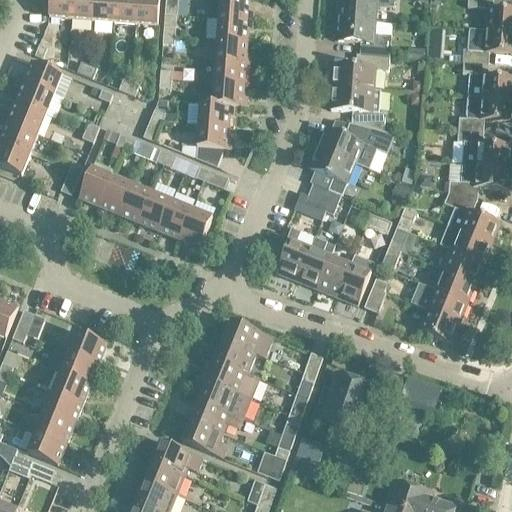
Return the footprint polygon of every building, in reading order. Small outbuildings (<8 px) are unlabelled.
[(71,24),(72,0),(50,0),(49,23),(71,24)] [(72,0),(71,24),(92,26),(94,0),(72,0)] [(94,0),(92,26),(113,28),(115,0),(94,0)] [(115,0),(113,28),(135,29),(136,0),(115,0)] [(136,0),(135,29),(158,31),(159,0),(136,0)] [(166,0),(165,19),(178,20),(179,0),(166,0)] [(339,0),(338,23),(375,26),(377,11),(379,11),(394,10),(394,0),(339,0)] [(468,0),(468,10),(487,12),(486,33),(511,35),(511,13),(493,12),(494,0),(468,0)] [(220,1),(219,21),(253,23),(253,17),(250,16),(251,3),(220,1)] [(219,21),(217,43),(247,45),(248,35),(252,35),(253,23),(219,21)] [(375,26),(338,23),(336,44),(361,46),(360,58),(390,61),(391,39),(375,38),(375,26)] [(162,39),(175,39),(175,30),(163,30),(162,39)] [(464,54),(464,66),(489,67),(490,56),(511,57),(511,35),(486,33),(469,32),(468,54),(464,54)] [(175,39),(162,39),(162,47),(174,48),(175,39)] [(217,43),(216,64),(250,67),(250,60),(246,59),(247,45),(217,43)] [(39,50),(35,61),(43,64),(47,53),(39,50)] [(409,51),(408,61),(424,62),(425,52),(409,51)] [(334,68),(332,92),(374,95),(374,94),(376,74),(389,75),(390,61),(360,58),(357,58),(357,69),(334,68)] [(250,67),(216,64),(214,86),(244,88),(245,78),(249,78),(250,67)] [(489,67),(464,66),(463,78),(470,78),(468,100),(511,103),(511,80),(488,79),(489,67)] [(25,85),(55,97),(62,79),(32,67),(25,85)] [(84,80),(88,70),(81,67),(77,77),(84,80)] [(88,70),(84,80),(92,83),(97,73),(88,70)] [(160,75),(160,83),(171,84),(172,75),(161,75),(160,75)] [(172,75),(171,84),(182,85),(182,76),(172,75)] [(160,83),(159,91),(170,92),(171,84),(160,83)] [(127,98),(131,87),(123,84),(118,95),(127,98)] [(423,84),(413,84),(413,94),(422,95),(423,84)] [(55,97),(25,85),(16,106),(47,118),(55,97)] [(244,88),(214,86),(213,109),(234,112),(246,112),(247,103),(243,102),(244,88)] [(139,90),(131,87),(127,98),(134,101),(139,90)] [(332,92),(331,113),(353,115),(360,115),(359,129),(369,132),(384,135),(386,117),(380,116),(380,94),(374,94),(374,95),(332,92)] [(101,93),(98,100),(110,106),(113,99),(101,93)] [(422,97),(411,96),(411,107),(418,108),(421,105),(422,97)] [(460,121),(459,133),(483,135),(484,123),(511,125),(511,103),(468,100),(467,121),(460,121)] [(16,106),(8,126),(39,138),(47,118),(16,106)] [(234,112),(213,109),(201,108),(199,129),(229,131),(230,120),(234,120),(234,112)] [(154,115),(151,123),(162,127),(165,120),(154,115)] [(162,127),(151,123),(143,142),(154,147),(162,127)] [(369,134),(352,129),(335,125),(330,135),(326,133),(317,154),(355,169),(363,149),(363,148),(369,134)] [(8,126),(0,145),(0,146),(30,158),(39,138),(8,126)] [(88,126),(85,134),(96,138),(100,131),(88,126)] [(229,131),(199,129),(198,152),(196,162),(217,170),(223,154),(232,155),(233,145),(228,145),(229,131)] [(424,132),(423,144),(439,145),(439,133),(424,132)] [(459,133),(458,145),(464,145),(462,167),(510,170),(511,148),(482,146),(483,135),(459,133)] [(96,138),(85,134),(81,141),(93,146),(96,138)] [(124,153),(128,142),(113,136),(108,134),(104,143),(117,148),(116,150),(124,153)] [(128,142),(124,153),(143,161),(147,150),(128,142)] [(30,158),(0,146),(0,171),(21,180),(30,158)] [(147,150),(143,161),(163,169),(167,158),(147,150)] [(355,169),(317,154),(309,174),(314,176),(310,186),(328,193),(328,195),(332,197),(342,201),(346,189),(347,189),(355,169)] [(187,167),(167,158),(163,169),(183,177),(187,167)] [(187,167),(183,177),(196,183),(203,185),(207,175),(187,167)] [(449,185),(449,197),(477,203),(478,190),(509,193),(510,170),(462,167),(462,186),(449,185)] [(70,173),(80,177),(82,172),(72,168),(70,173)] [(405,172),(402,184),(411,187),(414,174),(405,172)] [(80,177),(70,173),(61,196),(71,200),(80,177)] [(99,212),(112,182),(91,173),(79,204),(99,212)] [(228,183),(207,175),(203,185),(224,194),(228,183)] [(420,178),(420,188),(430,190),(431,180),(420,178)] [(112,182),(99,212),(120,220),(132,190),(112,182)] [(397,185),(392,198),(402,202),(407,204),(412,191),(397,185)] [(332,197),(328,195),(314,189),(305,208),(324,216),(328,207),(332,197)] [(132,190),(120,220),(139,228),(151,198),(132,190)] [(328,207),(324,216),(334,220),(342,201),(332,197),(328,207)] [(449,197),(445,206),(456,211),(455,213),(448,228),(492,246),(500,227),(473,216),(477,205),(477,203),(449,197)] [(151,198),(139,228),(160,237),(172,206),(151,198)] [(191,214),(172,206),(160,237),(179,245),(191,214)] [(397,230),(397,231),(408,236),(409,236),(409,235),(417,215),(405,210),(397,230)] [(191,214),(179,245),(200,253),(213,223),(191,214)] [(366,229),(371,217),(364,215),(359,226),(366,229)] [(371,217),(366,229),(387,238),(392,226),(371,217)] [(492,246),(448,228),(440,248),(451,253),(484,266),(492,246)] [(296,286),(309,253),(314,242),(314,240),(292,231),(283,255),(285,256),(276,278),(296,286)] [(397,231),(389,250),(401,255),(409,236),(408,236),(397,231)] [(314,242),(309,253),(296,286),(316,294),(329,262),(334,250),(324,246),(314,242)] [(389,250),(386,258),(398,262),(401,255),(389,250)] [(399,267),(431,277),(434,267),(418,262),(420,258),(404,253),(399,267)] [(484,266),(451,253),(443,273),(476,286),(484,266)] [(349,270),(337,300),(358,309),(372,276),(375,268),(355,259),(351,268),(350,267),(349,270)] [(329,262),(316,294),(336,302),(337,300),(349,270),(329,262)] [(383,265),(381,271),(388,274),(391,268),(383,265)] [(476,286),(443,273),(435,293),(468,306),(476,286)] [(376,282),(373,290),(385,295),(388,287),(376,282)] [(419,287),(412,306),(427,312),(427,313),(460,326),(468,306),(435,293),(434,293),(419,287)] [(373,290),(365,311),(378,317),(386,297),(384,295),(385,295),(373,290)] [(18,313),(0,305),(0,340),(6,343),(18,313)] [(426,314),(419,332),(452,346),(459,327),(460,326),(427,313),(426,314)] [(24,315),(16,334),(27,338),(35,319),(24,315)] [(375,322),(373,328),(386,332),(388,326),(375,322)] [(224,345),(256,358),(264,361),(272,342),(231,325),(224,345)] [(27,338),(16,334),(12,343),(23,347),(27,338)] [(69,355),(100,367),(107,349),(77,337),(73,347),(61,342),(57,350),(69,355)] [(224,345),(215,365),(248,378),(256,358),(224,345)] [(69,355),(61,375),(92,387),(100,367),(69,355)] [(304,377),(316,381),(322,362),(311,357),(304,377)] [(215,365),(207,385),(251,403),(260,383),(248,378),(215,365)] [(5,366),(1,375),(11,379),(14,370),(5,366)] [(11,379),(1,375),(0,377),(0,382),(8,386),(11,379)] [(61,375),(53,396),(83,408),(92,387),(61,375)] [(316,381),(304,377),(301,386),(312,390),(316,381)] [(330,399),(324,417),(336,422),(357,429),(371,391),(348,382),(341,403),(330,399)] [(251,403),(207,385),(199,405),(244,423),(251,403)] [(405,395),(400,410),(427,418),(431,403),(405,395)] [(83,408),(53,396),(45,416),(75,428),(83,408)] [(295,398),(289,418),(301,422),(307,402),(295,398)] [(199,405),(191,425),(224,438),(227,429),(239,434),(244,423),(199,405)] [(75,428),(45,416),(37,435),(67,447),(75,428)] [(301,422),(289,418),(282,438),(293,443),(301,422)] [(224,438),(191,425),(182,447),(223,463),(228,453),(219,450),(224,438)] [(278,450),(282,438),(271,434),(267,446),(278,450)] [(67,447),(37,435),(28,458),(58,470),(67,447)] [(282,438),(278,450),(275,459),(287,463),(293,443),(282,438)] [(153,466),(185,479),(188,473),(197,477),(203,464),(193,460),(161,446),(153,466)] [(287,463),(275,459),(274,461),(264,457),(257,477),(279,485),(287,463)] [(447,465),(454,483),(473,477),(466,459),(447,465)] [(30,479),(35,468),(27,464),(22,477),(30,479)] [(153,466),(145,486),(177,499),(185,479),(153,466)] [(55,476),(35,468),(30,479),(51,487),(55,476)] [(366,479),(352,475),(346,494),(360,499),(366,479)] [(330,481),(327,488),(341,493),(343,486),(330,481)] [(257,509),(267,511),(269,511),(276,492),(254,485),(247,505),(257,509)] [(394,485),(385,508),(395,511),(454,511),(455,511),(430,503),(431,498),(394,485)] [(171,511),(177,499),(145,486),(136,506),(151,511),(171,511)] [(16,511),(17,510),(0,502),(0,511),(16,511)]
